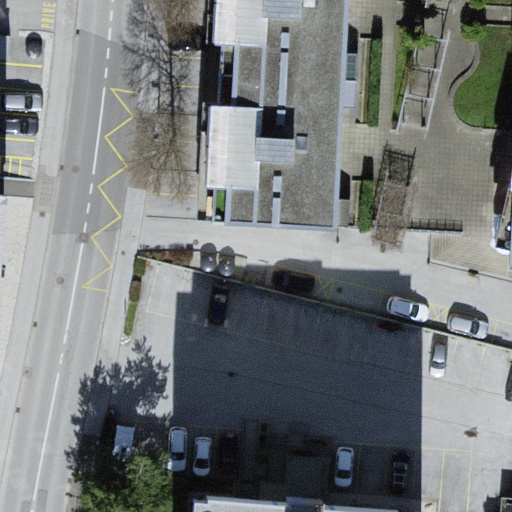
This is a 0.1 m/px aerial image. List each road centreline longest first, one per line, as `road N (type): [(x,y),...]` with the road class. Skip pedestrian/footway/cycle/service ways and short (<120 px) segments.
road 1 (residential): [(88,220),(296,254),(511,312)]
road 2 (unknown): [(103,379),(454,443)]
road 3 (residential): [(88,220),(31,511)]
road 4 (residential): [(113,0),(88,220)]
